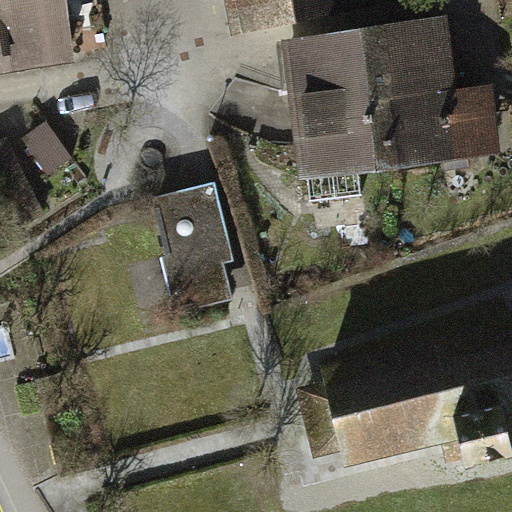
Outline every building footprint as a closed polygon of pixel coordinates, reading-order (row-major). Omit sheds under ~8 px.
[(0,0),(0,72),(64,63),(53,0),(0,0)] [(226,0),(233,30),(364,0),(226,0)] [(449,101),(442,34),(345,43),(351,110),(449,101)] [(345,43),(275,51),(289,187),(358,180),(351,110),(345,43)] [(492,167),(485,97),(449,101),(351,110),(358,180),(492,167)] [(42,128),(22,140),(42,175),(63,163),(42,128)] [(215,182),(155,197),(170,255),(164,257),(175,300),(231,286),(226,264),(235,262),(215,182)] [(327,381),(294,389),(312,466),(345,459),(346,458),(348,468),(462,441),(467,462),(511,451),(511,423),(510,415),(511,414),(511,330),(487,336),(485,327),(323,365),(327,381)]
